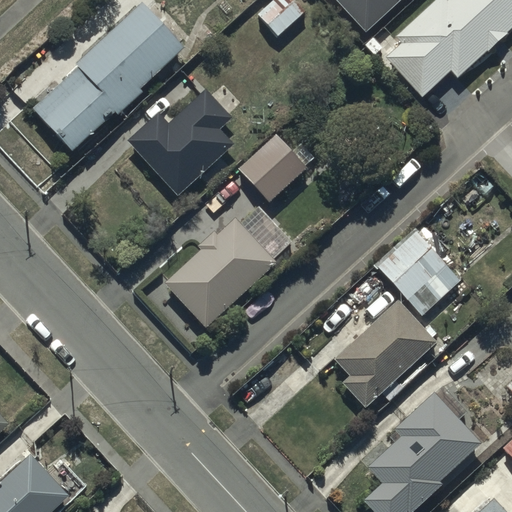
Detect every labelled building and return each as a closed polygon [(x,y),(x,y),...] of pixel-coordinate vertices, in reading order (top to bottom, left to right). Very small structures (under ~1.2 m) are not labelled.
[(304,17),(289,0),(281,0),(260,18),(278,40),(304,17)] [(339,0),(365,29),(397,0),(339,0)] [(511,28),(511,0),(458,0),(448,10),(442,4),(400,43),(407,51),(393,64),(424,97),(452,72),(457,78),(511,28)] [(183,52),(144,11),(34,115),(74,157),(183,52)] [(227,123),(205,100),(170,132),(159,120),(131,145),(178,197),(230,149),(216,133),(227,123)] [(307,172),(279,141),(243,174),(270,205),(307,172)] [(293,247),(258,210),(219,247),(215,243),(205,252),(208,255),(170,290),(206,328),(293,247)] [(446,271),(418,240),(381,273),(409,304),(446,271)] [(434,349),(398,311),(338,366),(354,383),(347,390),(366,411),(434,349)] [(476,451),(435,408),(402,438),(408,444),(374,476),(387,489),(367,508),(370,511),(417,511),(440,491),(436,488),(476,451)] [(0,434),(10,426),(0,415),(0,434)] [(30,452),(0,477),(0,511),(51,511),(68,498),(30,452)]
